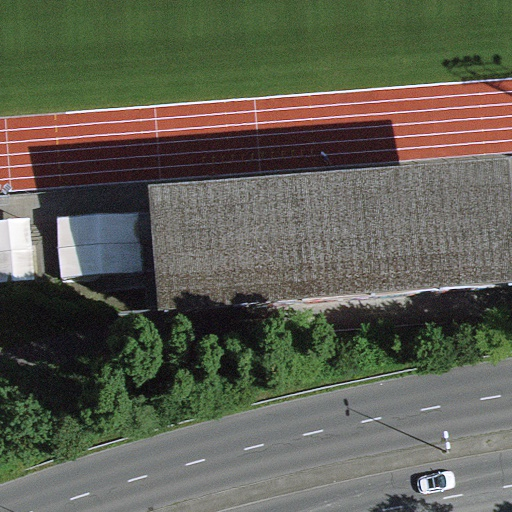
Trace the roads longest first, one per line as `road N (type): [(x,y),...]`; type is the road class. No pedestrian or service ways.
road 1 (primary): [(511,395),(256,447),(38,511)]
road 2 (primary): [(379,511),(511,487)]
